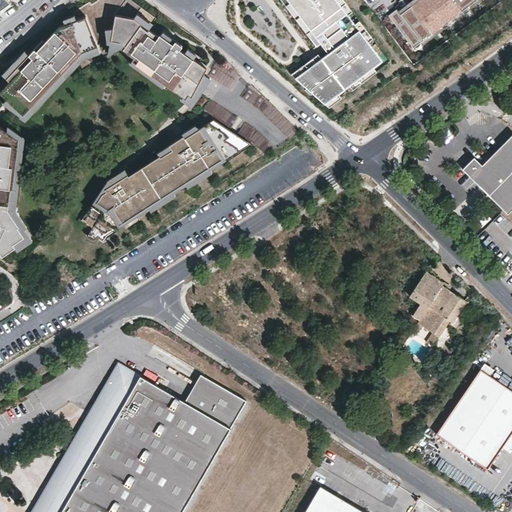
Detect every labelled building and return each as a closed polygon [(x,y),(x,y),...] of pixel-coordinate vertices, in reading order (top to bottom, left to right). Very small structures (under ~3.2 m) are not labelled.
[(384,59),(338,0),(288,0),(330,52),(297,78),(328,103),(384,59)] [(453,18),(475,0),(418,0),(401,13),(398,10),(397,9),(388,15),(413,48),(421,41),(442,25),(453,18)] [(401,13),(418,0),(411,0),(398,10),(401,13)] [(475,0),(453,18),(455,21),(482,0),(475,0)] [(134,17),(149,28),(152,24),(137,13),(134,17)] [(76,19),(74,14),(62,19),(64,24),(76,19)] [(188,93),(192,95),(204,73),(207,67),(194,58),(197,54),(182,44),(179,48),(172,43),(175,39),(163,31),(160,34),(159,33),(158,35),(149,28),(134,17),(115,14),(113,27),(111,40),(120,41),(125,45),(123,49),(134,57),(138,60),(136,62),(165,83),(182,95),(185,97),(188,93)] [(0,91),(6,98),(23,113),(81,52),(97,45),(85,15),(76,19),(64,24),(58,26),(44,41),(36,49),(34,47),(29,53),(25,57),(21,54),(15,60),(19,64),(6,77),(9,80),(0,90),(0,91)] [(424,44),(445,28),(442,25),(421,41),(424,44)] [(120,47),(123,49),(125,45),(120,41),(111,40),(113,27),(105,29),(107,43),(110,43),(107,56),(120,47)] [(36,49),(44,41),(42,39),(34,47),(36,49)] [(99,51),(97,45),(81,52),(23,113),(6,98),(3,102),(20,114),(19,115),(26,118),(83,58),(99,51)] [(242,74),(221,56),(208,75),(210,76),(210,77),(230,91),(242,74)] [(138,60),(134,57),(130,63),(163,86),(165,83),(136,62),(138,60)] [(19,64),(15,60),(2,73),(6,77),(19,64)] [(208,75),(204,73),(192,95),(188,93),(185,97),(182,95),(181,98),(194,107),(210,77),(210,76),(208,75)] [(258,109),(264,98),(248,88),(242,98),(258,109)] [(297,130),(264,98),(258,109),(289,139),(297,130)] [(231,128),(238,117),(211,100),(205,110),(231,128)] [(257,131),(245,122),(238,133),(249,139),(257,131)] [(105,234),(225,160),(224,158),(239,149),(227,143),(232,140),(206,128),(197,133),(182,142),(181,140),(166,149),(168,153),(156,160),(125,179),(124,177),(101,192),(103,194),(98,196),(87,219),(97,224),(95,229),(105,234)] [(20,249),(37,236),(18,209),(27,137),(8,130),(7,135),(20,138),(14,187),(12,187),(9,209),(21,225),(20,226),(26,235),(15,242),(17,245),(20,249)] [(182,142),(197,133),(192,130),(179,138),(182,142)] [(271,144),(257,131),(249,139),(262,153),(271,144)] [(14,187),(20,138),(7,135),(0,133),(0,247),(5,254),(17,245),(15,242),(26,235),(20,226),(21,225),(9,209),(12,187),(14,187)] [(511,208),(511,133),(482,164),(474,156),(462,168),(507,213),(511,208)] [(105,239),(251,149),(232,140),(227,143),(239,149),(224,158),(225,160),(105,234),(95,229),(97,224),(87,219),(98,196),(103,194),(101,192),(96,195),(82,225),(94,231),(89,240),(96,244),(99,239),(105,239)] [(156,160),(168,153),(166,149),(154,157),(156,160)] [(248,309),(338,367),(398,280),(394,267),(338,230),(275,273),(272,271),(248,309)] [(442,285),(425,274),(410,295),(420,302),(427,307),(418,322),(419,322),(442,285)] [(466,301),(442,285),(419,322),(412,332),(418,336),(424,326),(433,332),(426,342),(432,345),(449,319),(453,322),(466,301)] [(495,369),(485,362),(480,368),(490,375),(495,369)] [(181,511),(246,400),(212,381),(196,408),(185,402),(118,363),(30,511),(181,511)] [(511,389),(490,375),(480,368),(436,433),(487,469),(502,447),(504,445),(511,432),(511,389)] [(196,408),(212,381),(201,375),(185,402),(196,408)] [(386,421),(375,412),(368,421),(380,429),(381,429),(386,421)] [(390,425),(385,422),(381,429),(385,432),(390,425)] [(511,445),(511,432),(504,445),(502,447),(508,451),(511,445)] [(366,511),(321,485),(305,511),(366,511)]
